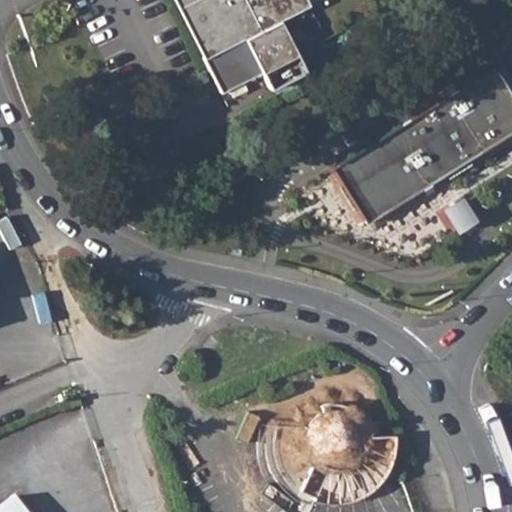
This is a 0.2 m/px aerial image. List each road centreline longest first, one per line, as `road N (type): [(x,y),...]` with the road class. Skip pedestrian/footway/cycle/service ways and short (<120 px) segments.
road 1 (residential): [(423,375),(345,316),(200,281),(103,243),(31,177),(0,120)]
road 2 (residential): [(487,511),(467,440),(423,375)]
road 3 (residential): [(423,375),(511,287)]
